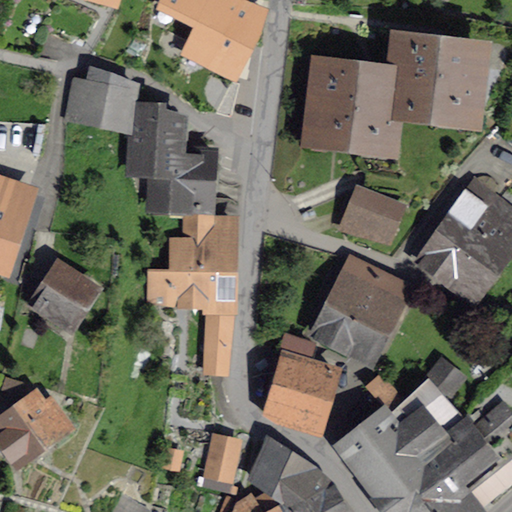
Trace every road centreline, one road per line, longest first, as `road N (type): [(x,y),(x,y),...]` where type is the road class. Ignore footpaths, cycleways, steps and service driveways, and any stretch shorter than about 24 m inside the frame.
road 1 (residential): [(45,208),(69,54),(128,74),(221,133),(262,144)]
road 2 (residential): [(253,221),(243,403),(259,422),(328,464),(370,511)]
road 3 (residential): [(253,221),(382,262),(475,309),(511,309)]
road 4 (residential): [(280,0),(262,144)]
